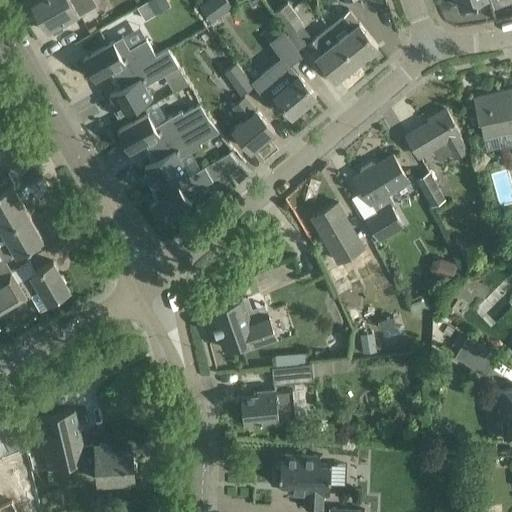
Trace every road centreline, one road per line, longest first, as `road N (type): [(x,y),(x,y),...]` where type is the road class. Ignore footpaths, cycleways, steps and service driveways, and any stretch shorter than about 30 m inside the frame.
road 1 (residential): [(155,288),(429,48)]
road 2 (tertiary): [(155,288),(0,27)]
road 3 (tertiary): [(193,511),(188,377),(155,288)]
road 4 (residential): [(0,365),(155,288)]
